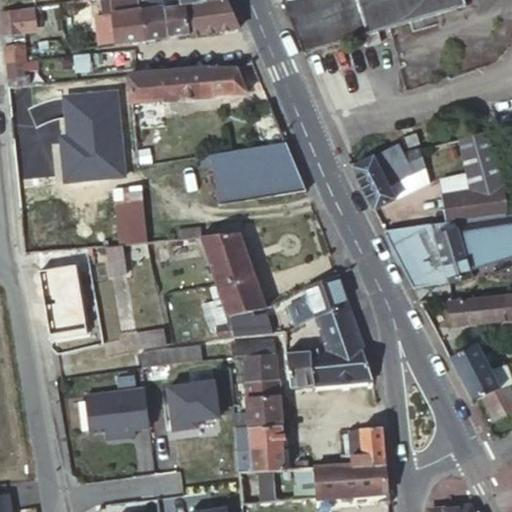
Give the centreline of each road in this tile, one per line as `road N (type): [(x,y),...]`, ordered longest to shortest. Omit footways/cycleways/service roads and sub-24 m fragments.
road 1 (tertiary): [(248,0),(330,196),(387,304)]
road 2 (residential): [(53,511),(6,244)]
road 3 (residential): [(387,304),(405,475)]
road 4 (tertiary): [(464,451),(387,304)]
